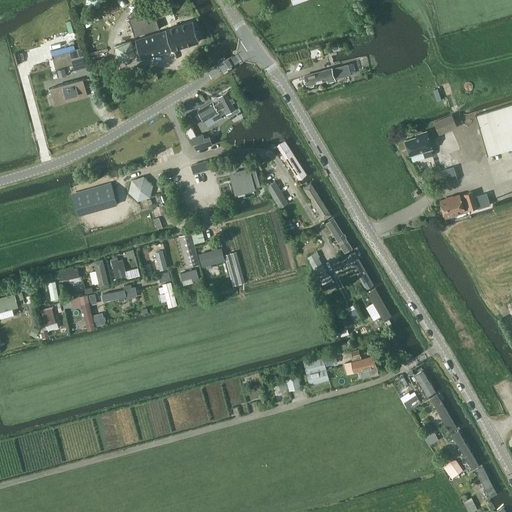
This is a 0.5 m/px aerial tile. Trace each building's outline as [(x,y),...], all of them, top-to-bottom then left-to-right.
[(154,11),(156,18),(173,13),(171,4),(153,9),(154,11)] [(135,35),(159,28),(156,18),(154,11),(129,18),(135,35)] [(193,20),(174,26),(174,27),(136,39),(137,43),(140,52),(142,58),(172,49),(173,49),(199,41),(193,20)] [(131,40),(116,45),(120,60),(135,55),(135,54),(140,52),(137,43),(132,45),(131,40)] [(81,48),(70,51),(75,69),(86,66),(81,48)] [(325,70),(304,76),(307,85),(309,85),(309,86),(314,85),(314,83),(327,79),(328,82),(336,80),(335,78),(356,72),(353,63),(333,68),(332,68),(325,70)] [(51,88),(55,99),(66,100),(76,98),(80,97),(79,95),(87,93),(83,79),(51,87),(51,88)] [(464,84),(463,87),(464,89),(467,91),(470,91),(472,89),(473,87),(472,84),(470,82),(467,82),(464,84)] [(238,106),(239,106),(229,90),(217,96),(218,98),(198,109),(204,120),(218,112),(220,115),(225,112),(226,113),(228,117),(241,110),(238,106)] [(511,103),(475,115),(487,153),(511,145),(511,103)] [(435,121),(436,124),(440,133),(456,125),(453,117),(451,114),(435,121)] [(427,133),(406,140),(411,155),(423,151),(425,157),(433,155),(431,148),(432,148),(427,133)] [(191,138),(197,149),(213,144),(211,137),(205,139),(204,134),(191,138)] [(285,141),(277,146),(297,178),(305,173),(285,141)] [(202,162),(192,165),(194,172),(204,170),(202,162)] [(237,192),(253,187),(260,185),(256,167),(232,174),(237,192)] [(153,185),(144,176),(132,180),(129,192),(138,200),(150,197),(153,185)] [(267,185),(280,207),(288,203),(275,181),(267,185)] [(311,182),(303,187),(322,219),(331,213),(311,182)] [(465,210),(464,209),(469,207),(470,209),(477,207),(473,191),(465,194),(465,195),(460,197),(460,195),(441,201),(445,216),(465,210)] [(333,216),(324,222),(345,253),(353,248),(333,216)] [(154,219),(154,220),(157,229),(163,227),(159,217),(154,219)] [(220,238),(221,238),(218,228),(210,230),(213,239),(214,239),(216,246),(222,244),(220,238)] [(205,241),(201,229),(191,232),(195,244),(205,241)] [(178,236),(187,267),(200,264),(191,232),(178,236)] [(225,260),(222,247),(199,253),(202,266),(225,260)] [(133,248),(126,250),(128,258),(136,255),(133,248)] [(168,268),(162,248),(155,250),(161,270),(168,268)] [(245,283),(236,251),(224,255),(233,286),(245,283)] [(355,251),(346,256),(365,288),(374,283),(355,251)] [(310,261),(315,270),(323,265),(318,257),(310,261)] [(118,261),(118,258),(111,260),(116,278),(123,277),(121,269),(125,268),(123,260),(118,261)] [(110,286),(103,259),(94,261),(100,288),(110,286)] [(150,263),(143,265),(146,275),(153,274),(150,263)] [(328,274),(323,265),(315,270),(320,279),(328,274)] [(86,293),(80,269),(72,271),(75,282),(73,283),(76,296),(86,293)] [(169,271),(158,274),(161,282),(171,279),(169,271)] [(203,274),(178,281),(182,296),(207,289),(203,274)] [(59,298),(56,281),(48,282),(52,300),(59,298)] [(177,304),(171,281),(163,283),(169,307),(177,304)] [(135,286),(125,288),(125,289),(127,296),(137,294),(135,286)] [(377,288),(368,293),(384,320),(392,315),(377,288)] [(127,296),(125,289),(102,294),(104,301),(127,296)] [(88,294),(71,298),(73,306),(82,304),(82,302),(89,300),(88,294)] [(82,304),(88,330),(96,328),(95,326),(93,315),(89,300),(82,302),(82,304)] [(0,316),(20,311),(18,303),(0,308),(0,316)] [(45,324),(57,322),(54,306),(42,309),(45,324)] [(353,316),(357,313),(353,306),(348,309),(353,316)] [(103,313),(93,315),(95,326),(106,323),(103,313)] [(34,327),(30,334),(35,336),(39,329),(34,327)] [(347,327),(340,329),(342,336),(349,334),(347,327)] [(347,374),(367,368),(370,376),(379,374),(374,355),(361,358),(358,349),(352,351),(353,357),(356,357),(357,360),(352,361),(352,363),(344,365),(347,374)] [(323,357),(323,358),(304,363),(310,386),(329,381),(324,362),(337,359),(335,353),(323,357)] [(424,369),(415,375),(429,398),(438,392),(424,369)] [(286,378),(289,390),(301,387),(298,375),(286,378)] [(412,397),(404,402),(407,408),(412,406),(416,405),(420,403),(422,402),(417,394),(412,397)] [(440,396),(431,401),(449,432),(458,426),(440,396)] [(429,428),(421,433),(428,446),(438,440),(432,430),(430,431),(429,428)] [(460,431),(452,435),(470,467),(479,463),(460,431)] [(443,465),(452,478),(463,469),(456,459),(450,460),(443,465)] [(474,470),(489,498),(498,493),(483,465),(474,470)] [(468,499),(465,494),(461,496),(468,511),(477,506),(472,497),(468,499)]
